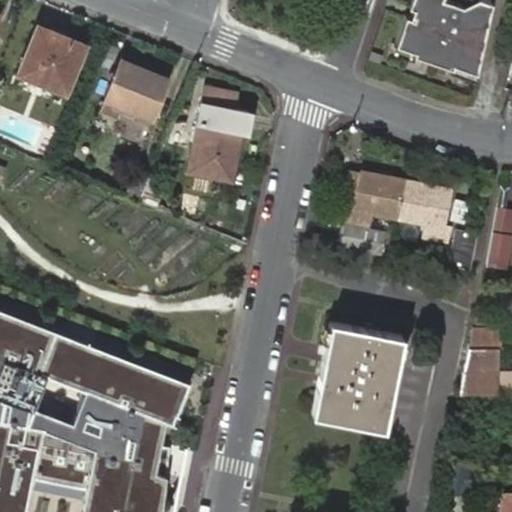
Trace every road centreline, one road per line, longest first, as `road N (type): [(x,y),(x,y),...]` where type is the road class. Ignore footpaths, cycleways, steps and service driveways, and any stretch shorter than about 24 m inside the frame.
road 1 (residential): [(331,86),(309,114),(273,255),(223,511)]
road 2 (residential): [(331,86),(447,130),(511,141)]
road 3 (residential): [(189,30),(331,86)]
